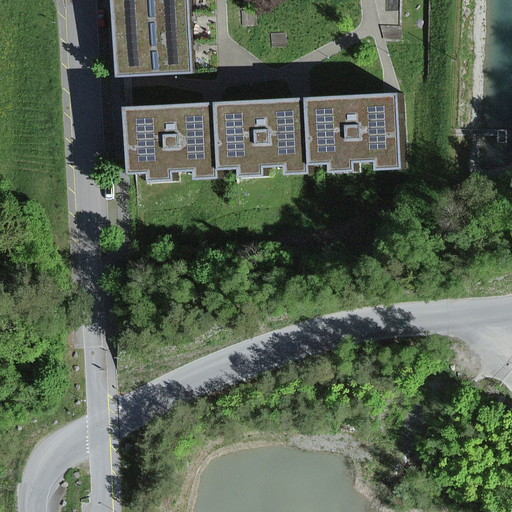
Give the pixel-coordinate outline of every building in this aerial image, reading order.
[(223,0),(132,0),(134,66),(225,63),(223,0)] [(141,68),(141,81),(168,80),(168,68),(141,68)] [(415,94),(326,97),(328,162),(350,161),(350,170),(371,169),(371,159),(396,158),(396,168),(418,167),(415,94)] [(326,97),(236,102),(238,165),(260,164),(261,173),(282,172),(281,162),(306,161),(307,171),(328,170),(328,162),(326,97)] [(236,102),(148,105),(150,169),(171,169),(171,177),(192,176),(192,167),(217,166),(217,175),(239,175),(238,165),(236,102)]
